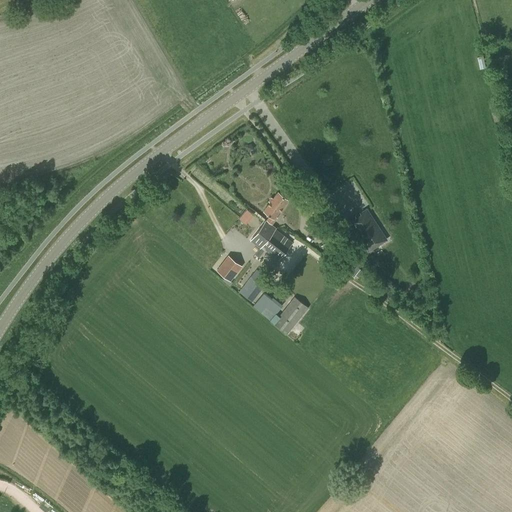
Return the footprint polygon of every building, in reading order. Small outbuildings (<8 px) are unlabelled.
[(475,67),(481,66),(478,53),(472,55),(475,67)] [(284,191),(293,188),(285,172),(276,176),(284,191)] [(267,220),(272,223),(277,218),(275,216),(288,199),(278,192),(264,211),(270,216),(267,220)] [(248,208),(240,217),(247,224),(255,215),(248,208)] [(386,239),(366,209),(360,214),(360,216),(356,218),(355,217),(348,221),(368,251),(386,239)] [(271,224),(272,223),(267,220),(266,221),(250,240),(260,247),(261,246),(279,260),(292,243),(274,229),(276,228),(271,224)] [(333,263),(347,253),(333,231),(328,234),(332,240),(322,246),(333,263)] [(230,281),(242,266),(228,255),(216,270),(230,281)] [(253,302),(271,280),(257,269),(239,291),(253,302)] [(279,316),(276,313),(281,307),(263,293),(253,307),(287,334),(309,308),(294,296),(279,316)]
